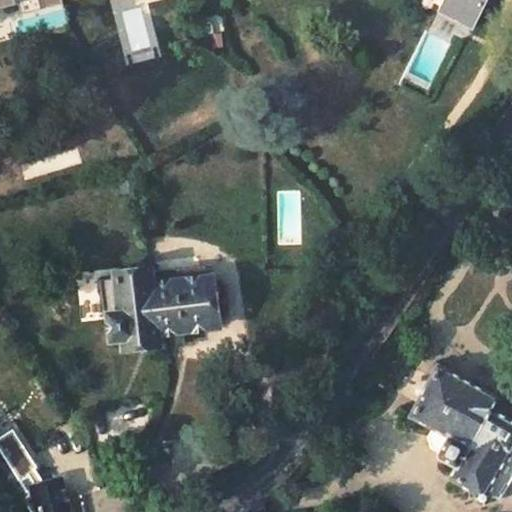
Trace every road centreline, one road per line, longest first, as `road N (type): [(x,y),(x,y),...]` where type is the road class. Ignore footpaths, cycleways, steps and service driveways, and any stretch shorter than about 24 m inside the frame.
road 1 (residential): [(511,151),(346,407),(264,492),(225,511)]
road 2 (unknown): [(264,492),(288,503),(429,480)]
